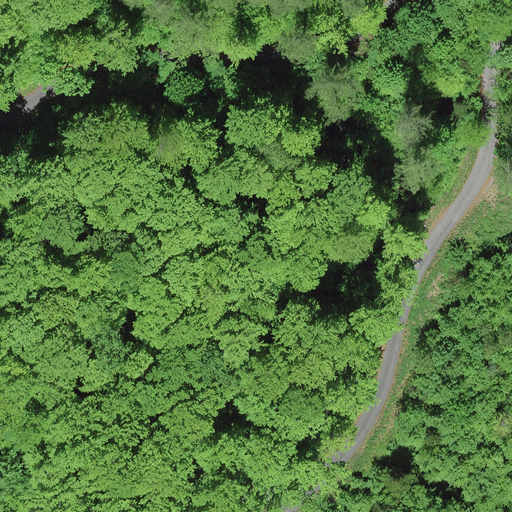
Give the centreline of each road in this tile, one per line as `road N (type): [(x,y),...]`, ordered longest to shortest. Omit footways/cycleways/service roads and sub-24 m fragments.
road 1 (unclassified): [(291,511),(314,498),(381,405),(420,265),(481,187),(494,147),(490,73),(498,23),(511,4)]
road 2 (unclassified): [(396,0),(338,46),(130,56),(85,67),(0,117)]
